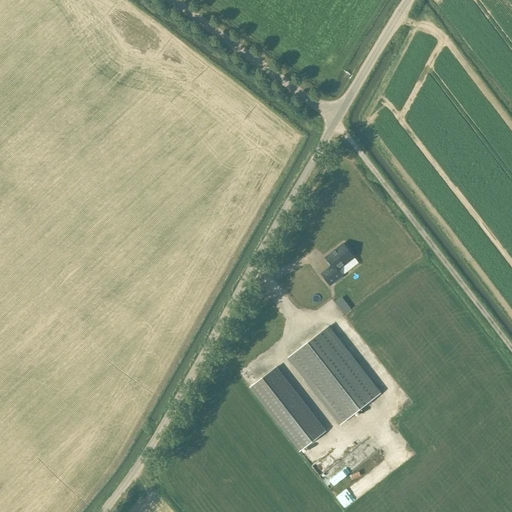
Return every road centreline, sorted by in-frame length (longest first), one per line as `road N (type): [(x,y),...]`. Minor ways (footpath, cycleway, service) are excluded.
road 1 (unclassified): [(103,511),(126,487),(335,120)]
road 2 (track): [(335,120),(511,348)]
road 3 (unclassified): [(335,120),(164,0)]
road 4 (unclassified): [(335,120),(408,0)]
